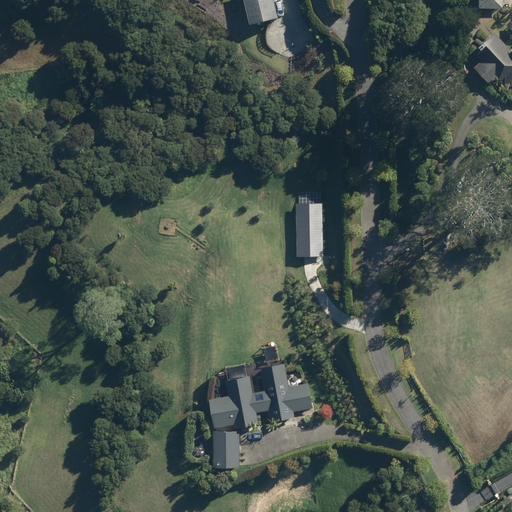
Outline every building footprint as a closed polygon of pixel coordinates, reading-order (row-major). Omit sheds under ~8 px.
[(240,0),(247,28),(276,20),(271,0),(240,0)] [(502,10),(501,0),(477,0),(477,10),(502,10)] [(485,60),(477,66),(491,80),(498,74),(500,76),(508,76),(508,82),(511,82),(511,55),(507,55),(491,38),(487,42),(486,41),(481,46),(481,47),(477,51),(485,60)] [(249,377),(225,382),(227,398),(207,402),(209,417),(212,429),(232,426),(233,430),(243,430),(257,426),(256,414),(267,412),(269,424),(280,423),(294,419),(292,413),(311,410),(308,385),(288,388),(284,366),(260,370),(264,392),(251,395),(249,377)] [(238,433),(213,433),(212,470),(239,469),(238,433)]
